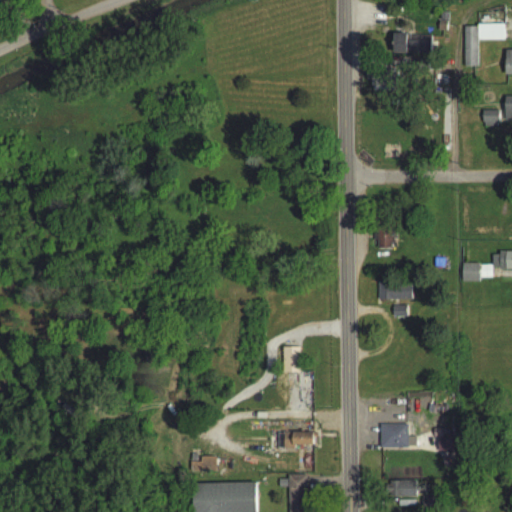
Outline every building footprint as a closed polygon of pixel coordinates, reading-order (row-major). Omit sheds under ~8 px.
[(0,0),(0,15),(13,15),(12,0),(0,0)] [(504,46),(504,31),(464,31),(463,72),(477,72),(477,46),(504,46)] [(431,41),(393,40),(392,59),(430,60),(431,41)] [(392,255),(392,238),(376,238),(376,254),(392,255)] [(461,285),(478,285),(478,270),(461,270),(461,285)] [(377,306),(411,306),(411,290),(378,289),(377,306)] [(390,323),(405,323),(406,312),(390,312),(390,323)] [(300,379),(299,353),(282,354),(283,379),(300,379)] [(294,451),(313,452),(313,439),(283,438),(283,455),(294,455),(294,451)] [(452,445),(437,445),(437,458),(452,457),(452,445)] [(189,477),(215,478),(215,463),(200,463),(199,468),(189,468),(189,477)] [(287,511),(306,511),(306,480),(287,481),(287,511)] [(415,503),(415,487),(387,487),(387,504),(415,503)] [(193,511),(255,511),(255,489),(193,490),(193,511)]
